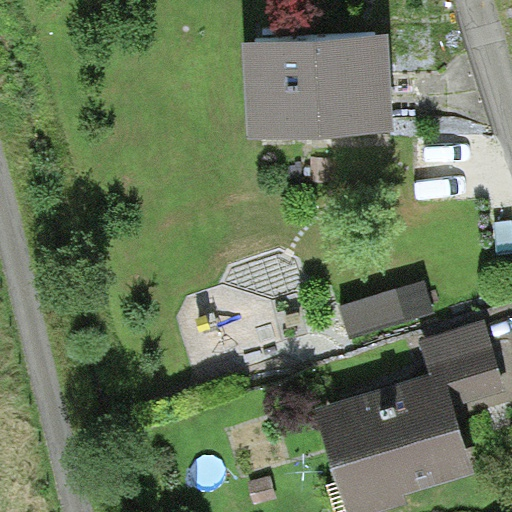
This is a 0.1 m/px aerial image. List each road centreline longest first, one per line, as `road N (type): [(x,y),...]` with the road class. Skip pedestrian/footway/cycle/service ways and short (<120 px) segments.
road 1 (residential): [(72,511),(0,214)]
road 2 (residential): [(476,0),(511,122)]
